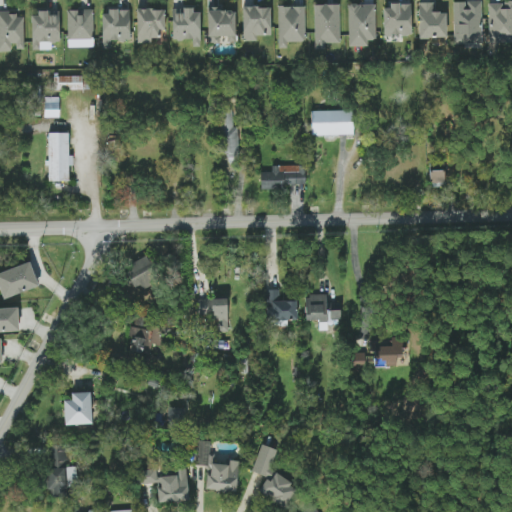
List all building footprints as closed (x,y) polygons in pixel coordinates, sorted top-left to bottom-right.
[(454,43),(482,43),(481,1),(453,1),(454,43)] [(511,42),(511,1),(488,2),(489,43),(511,42)] [(432,2),(418,2),(419,38),(447,38),(446,12),(433,12),(432,2)] [(339,4),(314,4),(315,48),(326,48),(326,43),(340,43),(339,4)] [(368,46),(367,39),(376,39),(375,4),(348,4),(349,46),(368,46)] [(411,35),(411,5),(383,5),(384,35),(411,35)] [(271,35),(270,6),(242,7),(243,41),(257,40),(257,36),(271,35)] [(305,6),(278,6),(279,48),(288,47),(288,42),(306,42),(305,6)] [(207,8),(208,43),(236,42),(235,11),(222,11),(222,7),(207,8)] [(172,40),(193,40),(192,46),(200,46),(201,12),(193,12),(193,9),(173,8),(172,40)] [(67,10),(68,47),(94,47),(93,9),(67,10)] [(137,9),(137,43),(152,43),(152,38),(160,38),(160,29),(165,28),(165,9),(137,9)] [(130,41),(130,10),(102,11),(103,48),(111,48),(111,41),(130,41)] [(23,16),(16,17),(16,11),(0,11),(0,51),(13,51),(13,49),(24,49),(23,16)] [(32,50),(51,49),(51,42),(59,42),(59,12),(31,12),(32,50)] [(54,90),(82,90),(82,76),(55,76),(54,90)] [(59,117),(59,97),(45,97),(45,117),(59,117)] [(238,127),(233,127),(233,110),(222,110),(222,156),(238,156),(238,127)] [(311,135),(353,134),(352,110),(311,111),(311,135)] [(70,132),(48,133),(49,181),(69,181),(69,165),(71,165),(70,132)] [(306,186),(305,165),(272,165),(272,172),(260,172),(261,188),(306,186)] [(444,185),(444,170),(430,170),(430,184),(444,185)] [(159,279),(146,256),(123,268),(136,291),(159,279)] [(39,285),(29,261),(0,272),(0,290),(4,299),(39,285)] [(297,300),(280,301),(279,290),(266,290),(267,325),(288,324),(288,320),(297,320),(297,300)] [(327,294),(305,294),(306,321),(319,320),(319,329),(327,329),(327,320),(340,319),(340,310),(327,310),(327,294)] [(213,332),(228,331),(227,298),(197,299),(197,315),(213,315),(213,332)] [(18,308),(0,308),(0,332),(19,332),(18,308)] [(152,344),(159,346),(164,324),(134,318),(127,350),(150,355),(152,344)] [(376,367),(396,366),(396,358),(402,358),(402,345),(375,346),(376,367)] [(64,400),(65,425),(92,424),(91,392),(71,393),(72,400),(64,400)] [(196,464),(211,465),(212,441),(197,441),(196,464)] [(295,483),(270,475),(278,449),(261,444),(252,472),(266,476),(260,496),(288,505),(295,483)] [(66,446),(49,446),(50,496),(65,496),(65,486),(77,486),(77,466),(66,467),(66,446)] [(239,461),(230,460),(230,465),(212,464),(211,475),(207,475),(205,490),(236,492),(239,461)] [(189,500),(187,469),(173,470),(174,475),(157,476),(156,470),(140,471),(141,484),(157,483),(159,503),(189,500)]
